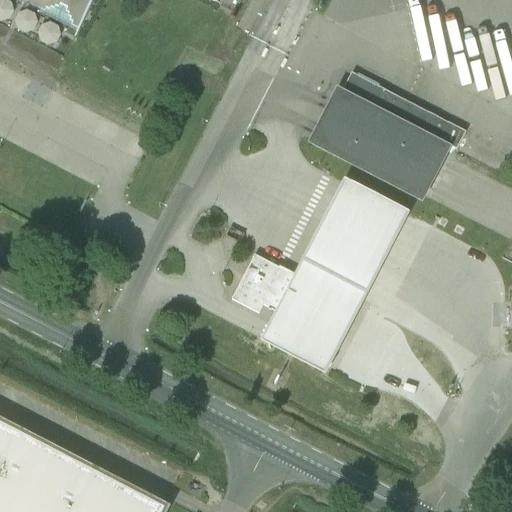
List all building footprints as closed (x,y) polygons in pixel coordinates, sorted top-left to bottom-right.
[(19,0),(79,30),(94,0),(142,0),(148,3),(150,0),(207,0),(212,2),(213,0),(19,0)] [(418,34),(429,32),(423,3),(413,5),(418,34)] [(456,152),(457,152),(466,134),(405,103),(352,75),(342,93),(343,93),(341,97),(339,95),(324,124),(313,145),(421,201),(432,180),(446,151),(448,147),(456,152)] [(349,190),(265,348),(328,381),(413,221),(349,190)] [(263,307),(278,315),(280,316),(299,280),(254,257),(231,302),(259,316),(263,307)] [(0,511),(157,511),(111,488),(113,483),(0,425),(0,511)]
